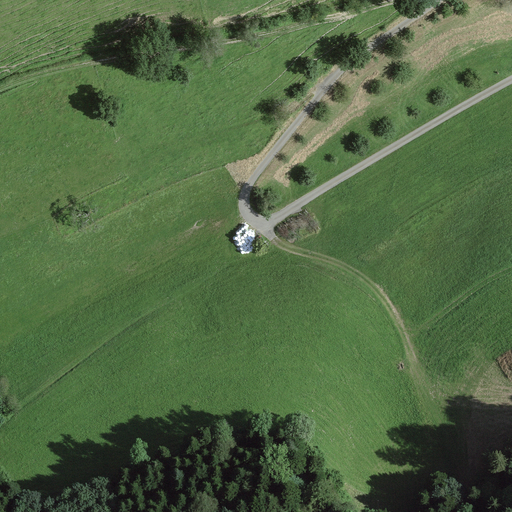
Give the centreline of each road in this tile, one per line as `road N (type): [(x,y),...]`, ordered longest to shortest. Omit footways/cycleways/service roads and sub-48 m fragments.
road 1 (track): [(438,0),(338,73),(247,187),(250,216),(265,221),(286,212),(511,81)]
road 2 (track): [(280,243),(154,306),(0,422)]
road 3 (track): [(265,221),(280,243),(369,282),(396,317),(423,379)]
